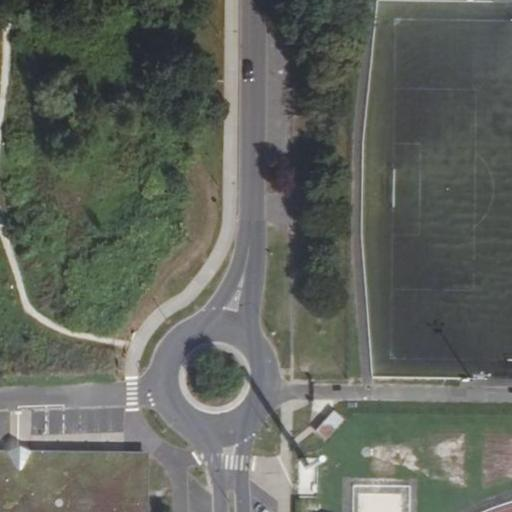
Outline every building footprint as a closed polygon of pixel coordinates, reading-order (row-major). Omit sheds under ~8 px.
[(316,433),(326,442),(344,421),(335,413),(316,433)] [(27,496),(28,454),(18,454),(0,453),(0,459),(8,459),(8,500),(0,500),(0,511),(34,511),(29,496),(27,496)] [(145,456),(28,454),(27,496),(29,496),(34,511),(122,511),(122,507),(125,498),(145,498),(145,456)] [(0,500),(8,500),(8,459),(0,459),(0,500)] [(122,511),(143,511),(145,498),(125,498),(122,507),(122,511)]
